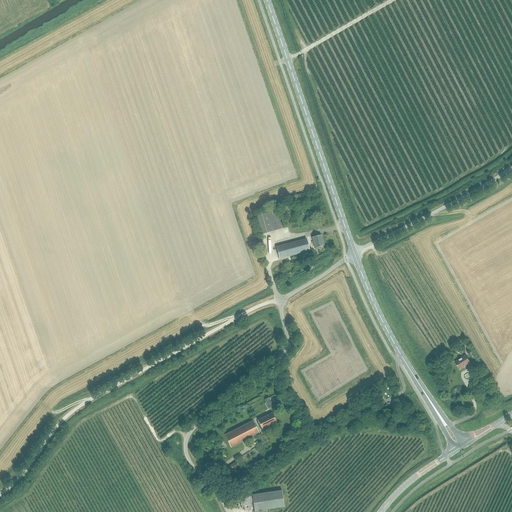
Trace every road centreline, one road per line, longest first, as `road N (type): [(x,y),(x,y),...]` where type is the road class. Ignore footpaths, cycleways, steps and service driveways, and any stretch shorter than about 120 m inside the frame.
road 1 (unclassified): [(228,511),(189,460),(187,434),(277,361),(286,334),(278,301),(354,254)]
road 2 (track): [(0,494),(74,408),(278,301)]
road 3 (secondary): [(354,254),(266,0)]
road 4 (secondary): [(460,447),(391,340),(354,254)]
road 5 (tertiary): [(354,254),(511,167)]
road 6 (track): [(286,58),(393,0)]
